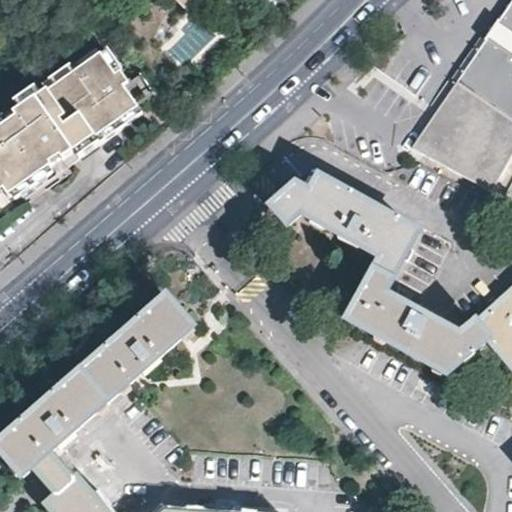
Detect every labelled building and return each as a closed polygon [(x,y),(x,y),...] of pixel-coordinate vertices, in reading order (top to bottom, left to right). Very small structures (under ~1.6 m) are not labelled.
[(175,0),(186,11),(197,0),(175,0)] [(511,0),(457,83),(511,117),(511,0)] [(0,193),(4,191),(11,199),(20,193),(32,184),(44,176),(63,163),(69,169),(142,118),(123,90),(115,77),(102,59),(99,56),(74,73),(47,92),(35,101),(18,113),(13,116),(15,120),(6,127),(0,130),(0,193)] [(47,92),(74,73),(68,67),(42,85),(47,92)] [(511,117),(457,83),(417,146),(489,191),(511,154),(511,117)] [(35,101),(47,92),(42,85),(29,93),(35,101)] [(14,105),(18,113),(35,101),(29,93),(14,105)] [(449,375),(491,340),(511,364),(511,291),(461,337),(436,323),(438,319),(417,308),(415,311),(387,295),(393,281),(419,234),(319,179),(311,194),(298,185),(274,206),(291,225),(303,215),(339,235),(340,239),(358,249),(360,247),(382,260),(367,287),(350,319),(421,359),(449,375)] [(107,511),(78,479),(75,482),(53,457),(51,455),(60,447),(62,450),(79,435),(77,433),(94,417),(142,374),(144,376),(161,361),(160,359),(194,328),(168,299),(103,355),(0,446),(0,448),(25,478),(36,469),(60,495),(49,505),(55,511),(107,511)]
